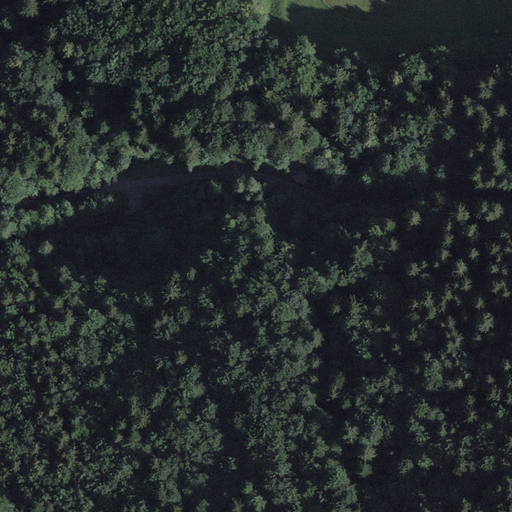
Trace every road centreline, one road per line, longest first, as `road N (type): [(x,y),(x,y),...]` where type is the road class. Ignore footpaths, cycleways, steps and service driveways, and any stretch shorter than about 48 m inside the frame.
road 1 (track): [(152,192),(217,176),(264,179),(334,204),(448,192),(511,199)]
road 2 (track): [(0,204),(134,184),(152,192),(132,211),(0,245)]
